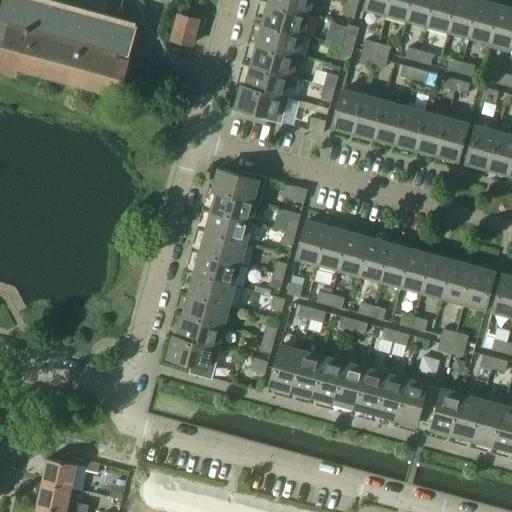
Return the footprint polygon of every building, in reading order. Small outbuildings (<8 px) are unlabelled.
[(50,0),(4,0),(0,17),(0,54),(2,55),(0,62),(0,68),(16,73),(18,66),(120,94),(138,24),(50,0)] [(308,14),(311,0),(269,0),(269,3),(308,14)] [(386,13),(389,0),(366,0),(365,7),(386,13)] [(407,19),(411,0),(389,0),(386,13),(407,19)] [(428,24),(434,0),(411,0),(407,19),(428,24)] [(449,30),(456,0),(434,0),(428,24),(449,30)] [(470,36),(479,0),(456,0),(449,30),(470,36)] [(491,41),(501,5),(482,0),(479,0),(470,36),(491,41)] [(355,17),(358,4),(347,1),(344,14),(355,17)] [(302,34),(308,14),(269,3),(263,23),(302,34)] [(511,47),(511,45),(511,8),(501,5),(491,41),(511,47)] [(192,45),(199,19),(179,14),(173,39),(192,45)] [(297,55),(302,34),(263,23),(257,44),(297,55)] [(346,33),(342,46),(353,49),(357,36),(346,33)] [(375,53),(378,43),(366,40),(363,50),(375,53)] [(391,46),(378,43),(375,53),(388,57),(391,46)] [(291,76),(297,55),(257,44),(252,65),(291,76)] [(350,62),(353,49),(342,46),(339,59),(350,62)] [(418,61),(421,50),(408,47),(405,58),(418,61)] [(372,64),(375,53),(363,50),(360,61),(372,64)] [(431,64),(434,54),(421,50),(418,61),(431,64)] [(385,68),(387,60),(388,57),(375,53),(372,64),(385,68)] [(460,72),(463,62),(450,58),(447,69),(460,72)] [(472,76),(475,65),(463,62),(460,72),(472,76)] [(285,96),(291,76),(252,65),(246,85),(285,96)] [(413,79),(416,68),(403,65),(401,75),(413,79)] [(426,82),(429,71),(416,68),(413,79),(426,82)] [(501,84),(504,73),(492,69),(489,80),(501,84)] [(335,88),(339,75),(328,72),(324,85),(335,88)] [(511,86),(511,74),(504,73),(501,84),(511,86)] [(455,90),(458,79),(445,76),(442,87),(455,90)] [(467,94),(470,83),(458,79),(455,90),(467,94)] [(285,96),(246,85),(242,84),(236,106),(261,113),(260,116),(281,122),(288,97),(285,96)] [(332,101),(335,88),(324,85),(321,98),(332,101)] [(496,101),(499,91),(486,87),(483,98),(496,101)] [(354,131),(364,95),(342,89),(333,125),(354,131)] [(375,137),(385,100),(364,95),(354,131),(375,137)] [(283,122),(297,125),(302,101),(288,98),(283,122)] [(396,143),(406,106),(385,100),(375,137),(396,143)] [(417,148),(427,112),(406,106),(396,143),(417,148)] [(438,154),(448,118),(427,112),(417,148),(438,154)] [(323,133),(326,121),(312,117),(309,130),(323,133)] [(459,160),(469,123),(448,118),(438,154),(459,160)] [(487,167),(497,131),(476,125),(466,162),(487,167)] [(508,173),(511,157),(511,135),(497,131),(487,167),(508,173)] [(259,203),(266,178),(245,172),(244,175),(220,168),(214,190),(217,191),(256,202),(259,203)] [(308,189),(294,185),(290,198),(304,202),(308,189)] [(251,223),(256,202),(217,191),(212,212),(251,223)] [(245,244),(251,223),(212,212),(206,233),(245,244)] [(296,234),(299,222),(288,219),(285,231),(296,234)] [(318,262),(328,226),(307,220),(297,257),(318,262)] [(339,268),(349,232),(328,226),(318,262),(339,268)] [(292,247),(296,234),(285,231),(281,244),(292,247)] [(360,274),(370,237),(349,232),(339,268),(360,274)] [(240,264),(245,244),(206,233),(201,253),(240,264)] [(381,280),(391,243),(370,237),(360,274),(381,280)] [(402,285),(412,249),(391,243),(381,280),(402,285)] [(423,291),(433,254),(412,249),(402,285),(423,291)] [(234,285),(240,264),(201,253),(195,274),(234,285)] [(444,297),(454,260),(433,254),(423,291),(444,297)] [(284,276),(288,263),(277,260),(273,273),(284,276)] [(465,302),(475,266),(454,260),(444,297),(465,302)] [(486,308),(496,272),(475,266),(465,302),(486,308)] [(281,289),(284,276),(273,273),(270,286),(281,289)] [(228,306),(234,285),(195,274),(189,295),(228,306)] [(511,315),(511,276),(503,274),(493,310),(511,315)] [(300,297),(303,286),(290,282),(287,293),(300,297)] [(329,305),(332,294),(319,291),(317,301),(329,305)] [(342,308),(345,297),(332,294),(329,305),(342,308)] [(223,326),(228,306),(189,295),(184,315),(223,326)] [(282,311),(286,299),(275,296),(271,308),(282,311)] [(371,316),(374,305),(361,302),(358,313),(371,316)] [(311,319),(314,308),(301,305),(298,315),(311,319)] [(384,320),(386,309),(374,305),(371,316),(384,320)] [(323,322),(326,312),(314,308),(311,319),(323,322)] [(413,327),(415,317),(403,313),(400,324),(413,327)] [(217,347),(223,326),(184,315),(178,336),(217,347)] [(352,330),(355,319),(343,316),(340,327),(352,330)] [(425,331),(428,320),(415,317),(413,327),(425,331)] [(365,334),(368,323),(355,319),(352,330),(365,334)] [(274,340),(278,328),(267,325),(263,337),(274,340)] [(394,342),(397,331),(384,327),(381,338),(394,342)] [(453,342),(456,332),(443,328),(441,339),(453,342)] [(407,345),(410,334),(397,331),(394,342),(407,345)] [(469,335),(456,332),(453,342),(466,346),(469,335)] [(217,347),(178,336),(174,335),(168,357),(193,364),(190,372),(211,378),(219,347),(217,347)] [(271,353),(274,340),(263,337),(260,350),(271,353)] [(504,352),(507,342),(495,338),(492,349),(504,352)] [(450,353),(453,342),(441,339),(438,350),(450,353)] [(463,356),(466,346),(453,342),(450,353),(463,356)] [(291,389),(302,350),(281,344),(270,384),(291,389)] [(312,395),(323,356),(302,350),(291,389),(312,395)] [(493,368),(496,357),(483,354),(480,365),(493,368)] [(333,401),(344,362),(323,356),(312,395),(333,401)] [(265,374),(268,361),(254,357),(251,370),(265,374)] [(508,361),(496,357),(493,368),(505,372),(508,361)] [(354,406),(365,367),(344,362),(333,401),(354,406)] [(375,412),(386,373),(365,367),(354,406),(375,412)] [(396,418),(407,379),(386,373),(375,412),(396,418)] [(425,421),(435,386),(407,379),(396,418),(417,424),(418,420),(425,421)] [(452,433),(463,394),(435,386),(425,421),(432,423),(431,427),(452,433)] [(473,439),(484,400),(463,394),(452,433),(473,439)] [(505,405),(484,400),(473,439),(494,445),(505,405)] [(511,449),(511,407),(505,405),(494,445),(511,449)] [(73,486),(79,463),(49,458),(49,457),(48,457),(43,480),(73,486)] [(98,473),(100,463),(88,460),(86,470),(98,473)] [(80,488),(73,486),(43,480),(38,503),(68,510),(74,511),(80,488)] [(135,496),(129,511),(150,511),(154,501),(135,496)] [(154,501),(150,511),(170,511),(172,507),(154,501)] [(74,511),(68,510),(38,503),(36,511),(74,511)]
